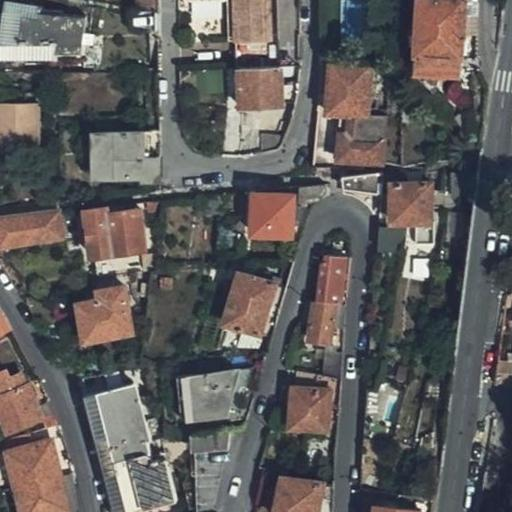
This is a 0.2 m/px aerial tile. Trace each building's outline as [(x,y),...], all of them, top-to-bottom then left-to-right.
[(137,0),(137,15),(159,15),(158,0),(137,0)] [(268,0),(236,0),(236,2),(237,44),(270,42),(268,0)] [(420,1),(419,74),(463,77),(464,42),(465,18),(481,17),(482,1),(420,1)] [(40,7),(6,5),(3,58),(88,58),(85,18),(61,16),(61,12),(40,10),(40,7)] [(372,70),(332,65),(325,114),(348,117),(343,162),(382,167),(387,122),(367,120),(372,70)] [(282,71),(242,72),(242,111),(283,109),(282,71)] [(0,155),(36,156),(39,107),(0,105),(0,155)] [(144,178),(144,134),(105,135),(104,179),(144,178)] [(384,198),(385,174),(346,179),(346,198),(349,198),(360,204),(370,212),(375,220),(378,197),(384,198)] [(436,225),(436,187),(394,187),(395,226),(436,225)] [(327,193),(327,188),(300,190),(300,205),(320,206),(323,203),(325,198),(327,193)] [(292,237),(294,199),(257,196),(256,207),(253,236),(292,237)] [(107,215),(107,211),(85,214),(92,259),(144,253),(139,213),(107,215)] [(58,217),(0,223),(0,242),(2,247),(61,240),(58,217)] [(334,301),(340,302),(347,254),(327,251),(326,257),(322,257),(316,298),(334,301)] [(262,337),(277,288),(242,276),(225,326),(262,337)] [(133,335),(125,289),(96,293),(98,302),(79,305),(85,343),(133,335)] [(316,298),(312,298),(308,337),(326,339),(325,347),(333,348),(335,335),(330,334),(331,326),(334,301),(316,298)] [(343,327),(346,303),(340,302),(334,301),(331,326),(343,327)] [(325,347),(321,374),(335,376),(339,349),(333,348),(325,347)] [(79,363),(83,383),(112,376),(107,357),(79,363)] [(495,376),(511,378),(511,358),(498,358),(495,376)] [(44,419),(29,387),(27,388),(21,375),(11,380),(7,372),(0,375),(0,411),(10,433),(44,419)] [(112,376),(83,383),(90,411),(114,511),(138,511),(168,505),(158,460),(152,461),(130,372),(112,376)] [(227,417),(244,373),(182,379),(186,422),(227,417)] [(327,426),(332,386),(294,381),(289,422),(327,426)] [(225,435),(195,438),(195,454),(224,455),(228,448),(225,435)] [(15,491),(60,480),(52,443),(5,453),(15,491)] [(282,511),(316,511),(323,476),(283,469),(275,511),(282,511)] [(67,511),(60,480),(15,491),(19,511),(67,511)] [(418,511),(420,502),(384,496),(381,511),(418,511)]
